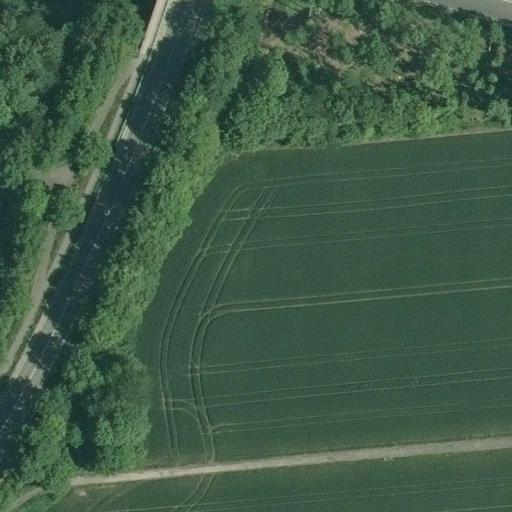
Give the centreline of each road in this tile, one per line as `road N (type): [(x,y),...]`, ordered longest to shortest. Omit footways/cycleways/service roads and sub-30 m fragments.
road 1 (track): [(511,442),(81,479),(0,510)]
road 2 (secondary): [(188,0),(114,203),(0,430)]
